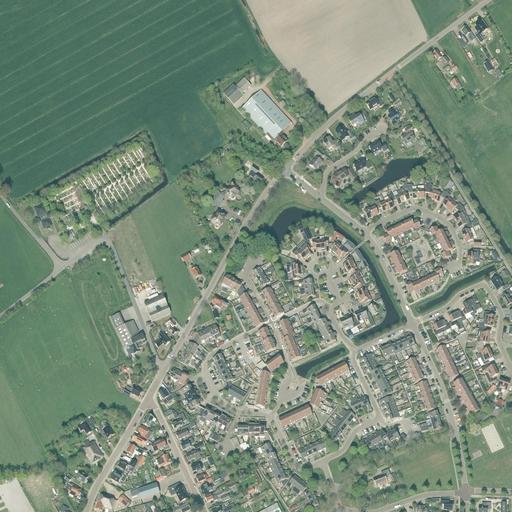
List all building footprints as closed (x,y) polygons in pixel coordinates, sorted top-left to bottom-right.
[(480,36),(488,29),(481,20),(475,25),(477,28),(475,30),(479,34),(476,37),(475,36),(480,43),(484,41),(480,36)] [(472,42),(476,39),(466,27),(464,29),(463,28),(462,29),(462,30),(461,31),(466,37),(469,35),(470,37),(468,38),(472,42)] [(465,43),(462,39),(458,41),(464,49),(467,46),(465,43)] [(445,66),(449,62),(446,57),(443,59),(437,51),(433,55),(437,61),(438,61),(439,62),(440,61),(441,61),(445,66)] [(487,62),(484,64),(488,73),(492,71),(487,62)] [(244,79),(235,87),(242,95),(251,87),(244,79)] [(451,82),(454,88),(455,87),(460,84),(457,79),(451,82)] [(233,85),(223,95),(233,106),(244,97),(235,87),(233,85)] [(292,123),(262,92),(261,91),(242,109),(273,143),(275,141),(281,148),(288,141),(281,134),(292,123)] [(380,108),(384,105),(380,99),(377,101),(375,98),(366,104),(370,110),(379,105),(380,108)] [(396,122),(399,119),(395,113),(397,112),(395,108),(389,112),(391,116),(388,117),(392,124),(393,125),(396,123),(396,122)] [(354,115),(348,119),(352,126),(358,123),(360,125),(364,123),(367,121),(363,114),(360,116),(359,115),(356,117),(354,115)] [(350,140),(354,137),(350,131),(347,133),(343,127),(336,131),(342,141),(349,137),(350,140)] [(410,132),(413,130),(411,127),(405,131),(407,134),(401,137),(405,144),(406,144),(407,147),(412,144),(410,142),(414,139),(410,132)] [(334,150),(339,147),(335,141),(332,142),(329,138),(323,142),(328,150),(332,147),(334,150)] [(383,152),(387,149),(384,144),(380,146),(378,142),(368,147),(372,154),(382,149),(383,152)] [(322,158),(324,156),(318,151),(316,153),(319,156),(317,158),(317,157),(314,160),(309,165),(316,170),(320,165),(320,166),(323,162),(320,160),(321,158),(322,158)] [(368,169),(371,167),(368,162),(364,163),(362,159),(353,165),(357,172),(366,166),(368,169)] [(260,184),(264,180),(257,174),(259,171),(253,167),(251,170),(252,171),(249,175),(254,179),(254,180),(260,184)] [(352,180),(355,178),(349,170),(346,172),(344,169),(334,175),(332,178),(331,186),(339,188),(340,182),(341,181),(350,176),(352,180)] [(399,192),(404,203),(409,200),(406,195),(409,194),(407,185),(406,182),(403,184),(404,186),(402,187),(403,188),(399,190),(400,191),(399,192)] [(433,186),(430,184),(431,182),(429,182),(428,184),(427,193),(430,194),(428,199),(433,201),(436,192),(431,190),(433,186)] [(225,192),(221,194),(221,195),(223,197),(226,195),(227,195),(229,199),(230,198),(231,199),(231,200),(232,200),(233,200),(234,200),(234,199),(235,199),(235,198),(235,197),(235,196),(239,194),(234,183),(230,185),(232,189),(225,192)] [(427,193),(428,184),(423,183),(424,187),(418,187),(419,199),(424,199),(424,193),(427,193)] [(416,190),(412,191),(412,185),(407,185),(409,194),(412,193),(413,199),(419,199),(418,187),(416,187),(416,190)] [(442,194),(439,193),(440,191),(437,190),(436,192),(433,201),(439,203),(441,198),(444,199),(448,193),(447,192),(443,191),(442,194)] [(450,190),(449,190),(447,192),(448,193),(444,199),(446,201),(442,205),(447,209),(455,200),(454,198),(452,200),(449,198),(450,196),(448,194),(450,192),(449,191),(450,190)] [(218,192),(214,196),(221,204),(224,202),(222,200),(224,198),(223,197),(221,195),(221,194),(218,192)] [(393,194),(391,195),(394,201),(396,200),(398,205),(404,203),(399,192),(396,193),(396,192),(393,194)] [(391,203),(394,201),(391,195),(387,197),(389,200),(385,202),(388,210),(393,208),(391,203)] [(214,196),(209,200),(212,203),(215,206),(218,204),(219,206),(221,204),(214,196)] [(455,200),(447,209),(451,212),(455,208),(458,211),(463,207),(459,203),(457,205),(455,203),(457,201),(455,200)] [(388,210),(385,202),(380,204),(379,201),(376,202),(379,208),(381,207),(384,212),(388,210)] [(49,219),(51,218),(52,217),(51,213),(48,214),(44,205),(34,209),(38,218),(35,219),(37,224),(41,222),(44,230),(47,228),(48,230),(50,229),(49,227),(52,226),(49,219)] [(373,217),(369,209),(368,206),(366,207),(367,210),(364,211),(368,220),(373,217)] [(373,217),(378,215),(374,206),(369,209),(373,217)] [(465,212),(463,207),(458,211),(460,215),(454,218),(456,223),(464,219),(467,218),(465,212)] [(223,221),(226,216),(217,212),(211,223),(216,225),(215,227),(215,228),(217,229),(218,229),(219,227),(220,228),(224,221),(223,221)] [(470,223),(467,218),(464,219),(456,223),(459,228),(464,226),(465,229),(471,225),(470,223)] [(412,222),(411,220),(407,222),(406,221),(405,221),(409,230),(413,229),(414,232),(416,231),(416,230),(415,230),(412,222)] [(424,229),(423,229),(421,228),(417,220),(412,222),(415,230),(416,230),(419,229),(423,231),(424,229)] [(407,231),(409,230),(405,221),(404,222),(404,223),(401,225),(406,236),(409,235),(407,231)] [(405,237),(406,236),(401,225),(397,226),(396,226),(400,235),(403,233),(405,237)] [(475,233),(472,228),(471,225),(465,229),(466,231),(461,233),(463,238),(475,233)] [(397,236),(400,235),(396,226),(395,226),(395,228),(391,229),(397,241),(398,240),(399,240),(397,236)] [(439,232),(437,227),(429,231),(426,230),(425,232),(429,234),(430,233),(432,236),(435,235),(435,234),(439,232)] [(395,242),(397,241),(391,229),(387,231),(386,230),(386,231),(387,234),(390,239),(393,238),(395,242)] [(437,239),(448,234),(447,231),(444,233),(442,230),(439,232),(435,234),(435,235),(437,239)] [(71,233),(64,237),(67,241),(68,240),(70,242),(74,240),(72,237),(74,237),(71,233)] [(466,243),(474,239),(477,238),(475,233),(463,238),(466,243)] [(391,242),(390,239),(387,234),(382,236),(388,248),(390,247),(388,243),(391,242)] [(439,244),(447,240),(446,237),(449,236),(448,234),(437,239),(439,244)] [(320,240),(321,252),(326,251),(326,247),(328,246),(328,239),(320,240)] [(316,252),(321,252),(320,240),(312,241),(313,248),(316,248),(316,252)] [(441,249),(453,243),(452,241),(448,243),(447,240),(439,244),(441,249)] [(310,249),(306,244),(303,242),(297,247),(308,258),(311,255),(308,251),(310,249)] [(335,256),(342,247),(337,242),(332,247),(333,248),(333,249),(333,250),(331,253),(332,254),(332,255),(333,256),(334,256),(335,256)] [(448,251),(449,252),(452,250),(450,247),(454,246),(453,243),(441,249),(444,254),(448,251)] [(304,261),(308,258),(297,247),(292,253),(299,260),(301,258),(304,261)] [(342,247),(335,256),(339,259),(341,256),(344,258),(348,253),(342,247)] [(451,257),(449,252),(448,251),(444,254),(441,255),(442,258),(441,259),(441,260),(439,260),(438,262),(440,263),(439,263),(442,264),(443,261),(451,257)] [(480,260),(480,258),(480,251),(473,251),(473,254),(467,254),(467,260),(476,260),(479,260),(480,260)] [(388,262),(400,257),(397,252),(390,255),(391,258),(387,260),(388,262)] [(191,258),(188,254),(181,258),(184,262),(191,258)] [(394,265),(402,262),(400,257),(388,262),(389,264),(393,262),(394,265)] [(345,270),(355,265),(352,258),(345,261),(346,262),(346,263),(345,264),(343,266),(345,270)] [(479,260),(476,260),(467,260),(466,266),(472,266),(472,268),(469,268),(470,271),(480,268),(480,266),(479,266),(479,260)] [(393,272),(404,266),(402,262),(394,265),(396,268),(392,270),(393,272)] [(292,273),(303,271),(302,266),(298,267),(298,264),(291,265),(292,273)] [(352,275),(358,272),(355,265),(345,270),(343,271),(345,274),(346,273),(347,274),(351,272),(352,275)] [(440,269),(441,266),(439,265),(437,269),(438,270),(435,271),(434,271),(438,279),(443,277),(440,269)] [(256,278),(263,273),(261,270),(262,269),(263,270),(265,268),(265,267),(264,266),(253,273),(255,276),(253,277),(254,279),(256,278)] [(399,275),(407,271),(404,266),(393,272),(394,274),(398,272),(399,275)] [(197,268),(194,270),(192,267),(190,268),(196,279),(201,276),(197,268)] [(266,274),(268,273),(271,271),(269,269),(267,271),(263,273),(256,278),(258,281),(256,282),(258,284),(259,283),(266,278),(264,275),(265,274),(266,274)] [(434,271),(435,271),(434,270),(432,271),(434,274),(431,276),(435,285),(435,284),(436,283),(439,281),(438,279),(434,271)] [(305,271),(303,271),(292,273),(293,280),(300,280),(299,277),(304,276),(304,275),(305,275),(305,271)] [(350,285),(351,284),(362,279),(358,272),(352,275),(353,278),(349,280),(350,281),(348,282),(350,285)] [(435,285),(431,276),(428,277),(426,273),(424,274),(429,286),(433,284),(434,285),(435,285)] [(426,287),(429,286),(424,274),(422,275),(424,279),(421,280),(425,289),(426,289),(426,287)] [(259,283),(261,286),(259,287),(261,289),(269,283),(267,280),(268,279),(269,279),(271,277),(270,275),(266,278),(259,283)] [(226,277),(224,276),(220,283),(222,284),(221,286),(224,287),(222,291),(224,293),(232,279),(230,278),(229,279),(226,277)] [(504,291),(509,287),(507,284),(504,287),(498,277),(491,282),(497,291),(502,288),(504,291)] [(425,289),(421,280),(418,281),(416,278),(414,279),(420,290),(423,289),(424,289),(425,289)] [(231,292),(232,291),(237,282),(232,279),(224,293),(226,294),(228,290),(231,292)] [(359,289),(365,286),(362,279),(351,284),(353,288),(357,287),(359,289)] [(416,292),(420,290),(414,279),(412,280),(414,283),(411,284),(411,285),(414,290),(415,294),(416,293),(416,292)] [(244,289),(242,285),(243,282),(241,280),(239,284),(237,282),(232,291),(237,294),(238,296),(244,289)] [(411,285),(411,284),(410,282),(407,284),(405,280),(403,281),(409,293),(414,290),(411,285)] [(358,298),(368,293),(365,286),(359,289),(360,292),(356,294),(357,295),(356,296),(355,296),(357,299),(358,298)] [(273,293),(270,288),(262,292),(263,295),(260,297),(261,299),(273,293)] [(114,289),(111,290),(112,293),(110,294),(111,296),(109,297),(110,300),(119,296),(118,292),(116,293),(114,289)] [(251,291),(246,294),(244,289),(238,296),(239,298),(242,303),(249,299),(248,296),(252,293),(251,291)] [(507,307),(511,303),(511,302),(509,297),(511,295),(509,290),(502,294),(504,297),(502,298),(507,307)] [(267,302),(275,298),(273,293),(261,299),(262,301),(265,300),(267,302)] [(368,293),(358,298),(360,303),(364,301),(365,304),(372,301),(368,293)] [(144,303),(150,316),(152,322),(171,313),(163,295),(144,303)] [(468,302),(474,315),(476,314),(475,311),(481,309),(479,304),(476,306),(475,303),(478,302),(475,296),(472,298),(473,300),(468,302)] [(228,304),(216,297),(215,299),(213,299),(211,303),(215,305),(214,306),(218,309),(221,304),(226,307),(228,304)] [(266,309),(278,303),(275,298),(267,302),(268,305),(265,307),(266,309)] [(255,299),(251,301),(249,299),(242,303),(245,308),(256,301),(255,299)] [(253,306),(258,304),(256,301),(245,308),(247,313),(255,309),(253,306)] [(475,316),(474,315),(468,302),(463,305),(465,311),(463,312),(465,316),(470,314),(471,316),(472,317),(474,321),(475,320),(477,318),(475,316)] [(272,312),(281,308),(278,303),(266,309),(267,311),(270,310),(272,312)] [(374,305),(369,308),(373,316),(378,313),(377,312),(379,311),(379,310),(377,306),(376,306),(374,307),(374,305)] [(316,309),(314,306),(302,312),(303,314),(306,313),(306,312),(307,312),(309,315),(318,310),(317,308),(316,309)] [(270,317),(271,319),(283,313),(281,308),(272,312),(273,315),(270,317)] [(262,311),(261,309),(256,311),(255,309),(247,313),(250,318),(262,311)] [(307,322),(319,316),(317,313),(319,312),(318,310),(309,315),(310,318),(309,319),(309,318),(306,320),(307,322)] [(370,315),(367,316),(364,310),(359,312),(363,320),(368,318),(369,320),(370,322),(372,321),(370,315)] [(259,316),(263,314),(262,311),(250,318),(253,323),(260,319),(259,316)] [(359,322),(363,320),(359,312),(354,314),(355,317),(353,318),(357,327),(361,325),(359,322)] [(462,324),(462,323),(466,321),(464,317),(462,318),(459,312),(454,314),(463,333),(465,332),(464,330),(462,325),(462,324)] [(495,317),(490,317),(491,313),(484,312),(482,321),(483,321),(494,322),(495,317)] [(460,334),(463,333),(454,314),(448,317),(451,323),(449,324),(451,328),(455,325),(456,327),(457,328),(459,332),(460,334)] [(139,350),(141,348),(140,346),(146,343),(142,335),(140,336),(133,322),(125,326),(119,315),(110,319),(124,348),(130,345),(132,349),(127,352),(132,362),(133,362),(132,360),(130,355),(134,354),(135,355),(140,352),(139,350)] [(314,325),(315,324),(325,320),(324,318),(321,319),(319,316),(307,322),(308,324),(311,323),(311,322),(312,322),(314,325)] [(350,316),(349,317),(348,316),(344,317),(345,319),(349,327),(352,325),(354,328),(357,327),(353,318),(351,319),(350,316)] [(268,321),(266,319),(262,321),(260,319),(253,323),(256,328),(268,321)] [(343,329),(349,327),(345,319),(340,321),(343,329)] [(177,332),(173,328),(176,326),(175,324),(172,321),(171,320),(166,325),(169,328),(168,330),(173,336),(177,332)] [(281,329),(290,325),(288,320),(276,325),(277,327),(280,326),(281,329)] [(327,324),(326,323),(325,320),(315,324),(318,330),(330,324),(329,322),(327,324)] [(447,334),(446,331),(451,329),(449,325),(447,326),(444,321),(438,323),(443,333),(444,336),(447,334)] [(493,328),(494,322),(483,321),(483,325),(481,324),(481,325),(480,325),(479,329),(486,330),(486,326),(493,328)] [(436,336),(443,333),(438,323),(433,326),(436,331),(434,332),(436,336)] [(328,327),(331,325),(330,324),(318,330),(321,335),(330,330),(328,327)] [(207,328),(211,338),(214,336),(215,339),(220,337),(215,325),(209,328),(207,328)] [(280,335),(292,330),(290,325),(281,329),(282,332),(279,333),(280,335)] [(208,339),(211,338),(207,328),(205,329),(206,330),(203,331),(208,344),(210,343),(208,339)] [(272,332),(271,330),(268,331),(267,328),(258,332),(260,337),(272,332)] [(485,333),(486,330),(479,329),(479,332),(477,332),(477,337),(480,338),(489,339),(490,334),(485,333)] [(293,336),(295,336),(292,330),(280,335),(281,337),(284,336),(286,339),(293,336)] [(335,334),(335,333),(332,334),(330,330),(321,335),(323,341),(335,334)] [(206,345),(208,344),(203,331),(199,333),(199,332),(197,333),(198,335),(194,342),(200,345),(201,342),(204,341),(206,345)] [(270,336),(273,335),(272,332),(260,337),(262,342),(271,339),(270,336)] [(168,344),(170,342),(162,333),(161,335),(160,335),(158,337),(160,340),(155,344),(158,348),(163,344),(166,346),(168,344)] [(333,337),(336,336),(335,334),(323,341),(327,348),(336,343),(333,337)] [(406,339),(410,348),(415,346),(411,337),(412,337),(410,334),(408,335),(409,338),(407,339),(406,339)] [(285,346),(302,339),(301,336),(298,337),(299,338),(295,339),(293,336),(286,339),(284,339),(285,343),(284,343),(285,346)] [(406,339),(407,339),(405,336),(403,337),(404,340),(402,341),(401,342),(405,350),(410,348),(406,339)] [(401,342),(402,341),(400,338),(398,340),(399,343),(397,344),(396,344),(400,353),(405,350),(401,342)] [(488,344),(489,339),(480,338),(479,343),(477,342),(476,348),(483,347),(484,344),(488,344)] [(259,350),(273,344),(271,339),(262,342),(261,343),(262,346),(258,348),(259,350)] [(288,350),(298,347),(296,344),(300,342),(301,343),(304,342),(302,339),(285,346),(286,348),(287,347),(288,350)] [(396,344),(397,344),(395,341),(393,342),(394,345),(391,346),(394,354),(395,355),(400,353),(396,344)] [(197,351),(200,345),(194,342),(192,344),(189,343),(188,345),(189,345),(187,348),(199,355),(200,353),(197,351)] [(391,346),(391,345),(390,342),(388,343),(389,346),(386,347),(390,356),(394,354),(391,346)] [(265,354),(274,350),(273,347),(274,346),(273,344),(259,350),(257,351),(255,352),(256,354),(258,354),(258,353),(264,351),(265,354)] [(289,356),(307,349),(305,346),(302,347),(303,348),(299,350),(298,347),(288,350),(290,353),(288,354),(289,356)] [(386,347),(382,349),(381,346),(379,347),(380,350),(381,350),(384,358),(390,356),(386,347)] [(439,355),(450,349),(450,347),(446,349),(445,346),(436,350),(436,351),(437,351),(439,355)] [(491,354),(489,349),(484,351),(483,347),(476,348),(478,354),(480,359),(491,354)] [(198,357),(199,355),(187,348),(185,351),(184,352),(193,358),(194,355),(198,357)] [(291,358),(293,361),(302,357),(301,354),(305,353),(308,352),(307,349),(289,356),(290,358),(291,358)] [(441,360),(449,356),(448,353),(451,352),(450,349),(439,355),(441,358),(440,360),(441,360)] [(191,360),(193,358),(184,352),(183,354),(184,354),(182,358),(194,364),(195,362),(191,360)] [(214,364),(223,360),(222,357),(225,356),(224,353),(212,359),(214,362),(213,363),(214,364)] [(478,366),(481,365),(476,353),(473,355),(478,366)] [(449,356),(441,360),(441,361),(442,361),(444,365),(455,359),(454,357),(453,354),(449,356)] [(489,363),(488,361),(493,358),(491,354),(480,359),(482,363),(483,363),(484,366),(489,363)] [(273,359),(279,367),(284,364),(281,360),(282,359),(279,355),(273,359)] [(365,364),(373,360),(371,355),(362,359),(359,360),(360,362),(363,361),(365,364)] [(415,361),(418,359),(417,357),(405,363),(408,368),(416,364),(415,361)] [(193,366),(194,364),(182,358),(180,361),(179,360),(178,362),(187,367),(189,364),(193,366)] [(275,370),(279,367),(273,359),(269,362),(275,370)] [(456,361),(455,360),(455,359),(444,365),(445,368),(445,370),(454,366),(452,363),(456,361)] [(226,365),(226,366),(229,364),(228,362),(225,363),(223,360),(214,364),(215,366),(217,369),(226,365)] [(367,369),(376,365),(373,360),(365,364),(361,365),(362,367),(366,366),(367,369)] [(265,365),(262,361),(257,366),(259,368),(257,369),(260,373),(270,375),(271,373),(265,365)] [(271,373),(275,370),(269,362),(265,365),(271,373)] [(345,376),(345,377),(350,374),(345,363),(340,366),(344,374),(345,376)] [(422,368),(421,365),(418,367),(416,364),(408,368),(410,373),(422,368)] [(228,369),(226,366),(226,365),(217,369),(216,369),(217,371),(218,371),(219,374),(220,375),(228,370),(228,371),(231,369),(231,367),(228,369)] [(371,373),(378,370),(376,365),(367,369),(364,370),(365,372),(368,371),(370,374),(371,373)] [(339,377),(344,374),(340,366),(335,369),(339,377)] [(448,375),(460,369),(459,367),(455,369),(454,366),(445,370),(445,371),(446,371),(448,375)] [(494,366),(489,368),(488,366),(481,369),(483,372),(486,370),(488,374),(496,371),(494,366)] [(383,374),(382,373),(381,370),(384,369),(383,367),(380,369),(378,370),(371,373),(373,376),(372,377),(373,378),(374,378),(383,374)] [(420,371),(423,370),(422,368),(410,373),(413,378),(421,374),(420,371)] [(174,380),(179,371),(177,370),(177,371),(174,369),(170,376),(168,378),(167,380),(170,381),(171,379),(174,380)] [(337,378),(339,377),(335,369),(330,371),(335,381),(337,380),(337,378)] [(459,376),(458,376),(457,373),(461,371),(460,369),(448,375),(450,378),(449,379),(450,380),(459,376)] [(230,373),(228,371),(228,370),(220,375),(219,374),(219,376),(220,376),(222,379),(222,380),(231,375),(231,376),(234,374),(233,372),(230,373)] [(179,383),(183,375),(180,373),(181,372),(179,371),(174,380),(176,382),(175,384),(177,386),(179,383)] [(333,382),(335,381),(330,371),(325,374),(330,382),(333,380),(333,382)] [(493,382),(491,379),(498,375),(496,371),(488,374),(485,376),(489,384),(493,382)] [(187,379),(188,377),(186,376),(187,373),(185,372),(183,375),(179,383),(184,386),(185,388),(190,386),(187,379)] [(385,379),(385,378),(383,375),(386,374),(385,372),(382,373),(383,374),(374,378),(375,381),(376,383),(385,379)] [(325,384),(330,382),(325,374),(321,376),(325,384)] [(427,378),(426,376),(423,377),(421,374),(413,378),(415,383),(427,378)] [(231,375),(222,380),(222,379),(221,379),(222,382),(223,381),(224,384),(230,382),(233,380),(233,381),(236,379),(235,377),(232,379),(231,376),(231,375)] [(327,387),(325,384),(321,376),(316,379),(318,384),(316,385),(320,391),(327,387)] [(388,384),(387,383),(386,380),(389,379),(388,377),(385,378),(385,379),(376,383),(378,386),(377,387),(378,388),(379,388),(388,384)] [(454,391),(465,385),(461,377),(453,382),(454,384),(453,384),(456,388),(453,390),(454,391)] [(501,393),(502,390),(505,381),(500,380),(496,391),(501,393)] [(390,388),(388,385),(391,384),(390,382),(387,383),(388,384),(379,388),(380,391),(379,391),(380,393),(381,393),(390,388)] [(419,390),(429,387),(427,382),(414,386),(415,389),(418,388),(419,390)] [(459,395),(468,390),(465,385),(454,391),(454,393),(457,391),(459,395)] [(487,392),(489,395),(496,387),(493,385),(487,392)] [(184,395),(197,389),(196,387),(192,389),(190,386),(185,388),(180,391),(181,392),(182,391),(184,395)] [(133,395),(136,397),(137,396),(139,398),(141,395),(141,396),(143,393),(132,387),(131,390),(127,387),(124,393),(130,397),(131,394),(133,395)] [(229,396),(232,397),(232,398),(237,390),(232,387),(228,393),(227,395),(225,398),(227,399),(229,396)] [(383,398),(390,395),(392,393),(391,390),(394,389),(392,387),(390,388),(381,393),(382,396),(383,398)] [(418,397),(430,393),(429,387),(419,390),(420,393),(417,395),(418,397)] [(163,390),(159,393),(164,400),(166,399),(168,403),(171,401),(171,400),(173,399),(171,396),(169,398),(167,395),(169,393),(166,389),(163,390)] [(185,401),(195,396),(194,393),(198,392),(197,389),(184,395),(186,399),(184,400),(185,401)] [(237,400),(242,392),(237,390),(232,398),(232,397),(230,400),(232,401),(234,399),(237,400)] [(325,401),(327,395),(316,390),(314,396),(323,399),(322,399),(325,401)] [(459,402),(471,395),(468,390),(459,395),(461,399),(459,400),(459,402)] [(242,392),(237,400),(240,402),(239,405),(241,406),(242,403),(246,395),(242,392)] [(423,401),(432,398),(430,393),(418,397),(419,400),(422,398),(423,401)] [(465,405),(474,400),(471,395),(459,402),(460,403),(463,401),(465,405)] [(189,405),(201,399),(200,397),(196,399),(195,396),(185,401),(185,402),(187,401),(189,405)] [(320,404),(322,399),(323,399),(314,396),(312,401),(320,404)] [(363,408),(360,401),(358,401),(356,397),(355,397),(353,398),(359,410),(363,408)] [(369,410),(371,409),(369,406),(365,397),(360,400),(360,401),(363,408),(364,409),(367,407),(369,410)] [(385,406),(394,403),(392,398),(392,397),(383,400),(379,401),(380,403),(383,402),(384,405),(385,406)] [(354,413),(359,410),(353,398),(350,400),(352,404),(350,405),(354,413)] [(422,408),(434,404),(432,398),(423,401),(424,404),(421,405),(422,408)] [(202,401),(201,399),(189,405),(189,406),(187,407),(189,411),(192,412),(195,411),(199,413),(202,408),(200,406),(198,403),(202,401)] [(465,412),(477,405),(474,400),(465,405),(467,409),(464,411),(465,412)] [(248,404),(246,403),(245,407),(260,409),(260,408),(264,409),(265,403),(256,401),(255,407),(248,405),(248,404)] [(323,405),(320,404),(312,401),(310,406),(318,409),(317,411),(326,415),(327,413),(321,411),(323,405)] [(386,411),(395,408),(394,403),(385,406),(384,405),(381,406),(382,409),(385,408),(386,411)] [(427,412),(434,410),(436,409),(434,404),(422,408),(422,410),(426,409),(427,412)] [(481,410),(480,411),(477,405),(465,412),(466,414),(469,412),(471,416),(472,415),(473,417),(479,413),(482,412),(481,410)] [(312,415),(311,413),(308,406),(303,409),(307,417),(308,420),(313,417),(316,423),(318,422),(314,414),(312,415)] [(211,408),(209,412),(202,408),(199,413),(200,414),(199,416),(206,421),(213,409),(211,408)] [(388,416),(397,413),(395,408),(386,411),(383,412),(384,414),(387,413),(388,415),(388,416)] [(211,423),(216,416),(213,414),(215,410),(213,409),(206,421),(211,423)] [(302,419),(307,417),(303,409),(298,411),(302,419)] [(355,417),(351,413),(349,412),(348,414),(344,410),(342,413),(352,421),(355,417)] [(437,412),(435,413),(434,410),(427,412),(427,415),(424,416),(425,418),(428,417),(429,416),(430,420),(440,417),(440,415),(438,416),(437,412)] [(299,421),(302,419),(298,411),(293,413),(298,423),(300,422),(299,421)] [(216,426),(218,424),(223,415),(221,413),(219,417),(216,416),(211,423),(216,426)] [(296,424),(298,423),(293,413),(288,416),(292,424),(295,423),(296,424)] [(348,425),(352,421),(342,413),(339,415),(343,419),(342,420),(348,425)] [(390,421),(399,418),(397,413),(388,416),(388,415),(385,417),(386,419),(389,418),(390,421)] [(181,420),(172,425),(175,430),(183,426),(182,423),(186,421),(183,414),(179,416),(181,420)] [(152,417),(152,416),(151,416),(151,415),(150,415),(149,415),(143,425),(146,427),(145,428),(148,430),(154,419),(151,417),(152,417)] [(222,426),(227,418),(224,416),(223,415),(218,424),(220,425),(218,429),(220,430),(222,426)] [(288,426),(292,424),(288,416),(283,418),(288,426)] [(227,418),(222,426),(225,428),(223,431),(225,432),(232,421),(229,419),(229,418),(227,417),(227,418)] [(427,427),(440,423),(439,420),(441,419),(440,417),(430,420),(431,424),(430,424),(430,423),(427,424),(427,427)] [(289,429),(288,426),(283,418),(278,420),(284,431),(289,429)] [(348,425),(342,420),(340,422),(337,419),(335,421),(345,430),(348,425)] [(341,434),(345,430),(335,421),(333,424),(336,427),(335,429),(341,434)] [(85,422),(76,428),(80,434),(84,431),(87,437),(92,434),(85,422)] [(103,427),(98,430),(102,435),(104,434),(108,440),(114,436),(108,427),(107,424),(105,424),(103,425),(103,427)] [(182,432),(176,435),(179,440),(186,437),(189,436),(188,433),(192,431),(191,428),(190,426),(187,427),(181,430),(182,432)] [(151,436),(153,434),(142,428),(139,433),(141,434),(140,437),(148,441),(150,439),(146,437),(148,434),(151,436)] [(335,429),(335,428),(331,433),(338,439),(341,441),(342,440),(340,437),(342,434),(341,434),(335,429)] [(385,435),(382,430),(380,431),(381,432),(378,434),(382,442),(383,445),(385,444),(384,441),(387,439),(385,435)] [(389,432),(394,441),(398,439),(399,442),(401,441),(399,438),(394,430),(391,431),(389,432)] [(391,443),(394,441),(389,432),(388,433),(385,435),(387,439),(389,443),(389,444),(390,447),(393,446),(391,443)] [(336,442),(338,439),(331,433),(327,437),(335,443),(334,443),(337,446),(339,444),(336,442)] [(378,434),(377,433),(376,434),(376,435),(373,436),(377,445),(378,448),(381,447),(379,444),(382,442),(378,434)] [(373,436),(373,435),(371,436),(371,437),(368,439),(373,447),(372,448),(374,451),(376,449),(374,447),(377,445),(373,436)] [(144,445),(146,442),(143,441),(144,440),(137,436),(134,441),(137,443),(141,445),(142,444),(144,445)] [(190,444),(194,443),(192,438),(188,440),(189,442),(181,445),(183,450),(191,447),(190,444)] [(368,439),(368,438),(366,439),(366,440),(363,442),(368,450),(367,450),(369,453),(371,452),(369,449),(372,448),(373,447),(368,439)] [(155,453),(166,448),(167,447),(163,440),(152,446),(155,453)] [(318,443),(318,442),(317,440),(315,441),(316,444),(313,445),(317,453),(322,451),(318,443)] [(318,443),(322,451),(325,450),(326,452),(329,451),(327,448),(327,449),(323,440),(318,442),(318,443)] [(91,465),(103,457),(94,442),(90,445),(88,441),(83,444),(85,446),(81,449),(91,465)] [(195,450),(205,446),(203,442),(193,447),(195,450)] [(271,450),(270,447),(273,445),(272,443),(269,445),(267,445),(260,449),(263,454),(271,450)] [(317,453),(313,445),(310,446),(309,444),(307,445),(308,447),(312,455),(317,453)] [(137,448),(136,448),(132,445),(127,453),(133,456),(135,451),(142,455),(144,451),(140,449),(140,450),(137,448)] [(308,447),(305,448),(304,446),(302,447),(303,449),(307,457),(312,455),(308,447)] [(308,458),(307,457),(303,449),(298,452),(302,460),(302,461),(303,464),(305,463),(304,460),(308,458)] [(265,459),(265,458),(277,453),(276,451),(273,453),(271,450),(263,454),(265,459)] [(199,452),(198,451),(186,456),(188,462),(196,458),(196,460),(201,458),(200,455),(201,454),(199,452)] [(268,463),(276,459),(275,457),(278,455),(277,453),(265,458),(268,463)] [(159,465),(170,459),(168,455),(160,459),(161,461),(157,462),(153,464),(155,466),(158,464),(159,465)] [(135,468),(134,469),(138,471),(140,468),(141,468),(146,459),(141,456),(141,457),(139,460),(137,464),(135,468)] [(170,459),(159,465),(160,468),(163,466),(164,467),(172,464),(170,459)] [(279,465),(282,464),(281,461),(278,463),(276,459),(268,463),(270,468),(279,465)] [(129,466),(134,469),(135,468),(137,464),(132,461),(130,465),(129,466)] [(131,468),(121,463),(119,467),(125,471),(126,469),(130,471),(133,472),(134,470),(131,468)] [(201,464),(199,465),(198,464),(191,467),(193,472),(197,470),(198,473),(202,471),(201,468),(203,467),(201,464)] [(280,468),(279,465),(270,468),(272,474),(281,469),(281,470),(284,469),(283,466),(280,468)] [(282,473),(281,470),(281,469),(272,474),(275,478),(283,474),(283,475),(286,473),(285,471),(282,473)] [(375,487),(376,488),(378,487),(378,485),(379,485),(379,487),(387,483),(385,478),(390,475),(388,470),(381,473),(382,476),(373,480),(375,483),(374,485),(375,487)] [(86,480),(88,478),(81,472),(76,478),(84,484),(84,483),(85,484),(87,481),(86,480)] [(124,483),(127,478),(122,475),(120,478),(115,474),(111,480),(118,484),(120,481),(124,483)] [(285,478),(283,475),(283,474),(275,478),(277,484),(281,482),(283,485),(287,483),(286,480),(289,479),(288,476),(285,478)] [(198,483),(208,478),(206,475),(204,476),(203,475),(196,478),(198,483)] [(294,486),(299,480),(294,477),(286,487),(289,489),(292,485),(294,486)] [(204,496),(207,494),(211,492),(211,491),(213,491),(212,489),(213,488),(215,486),(215,485),(221,482),(219,478),(209,484),(202,487),(201,488),(204,496)] [(295,494),(303,484),(299,480),(294,486),(295,488),(292,492),(295,494)] [(73,489),(71,488),(73,485),(67,482),(66,484),(68,485),(68,486),(67,485),(65,489),(71,492),(70,494),(75,497),(76,494),(78,496),(80,492),(80,491),(80,490),(74,487),(73,489)] [(141,500),(160,494),(157,484),(131,493),(132,498),(139,496),(141,500)] [(303,484),(295,494),(296,495),(297,496),(301,492),(302,493),(307,487),(303,484)] [(168,489),(172,497),(177,494),(181,502),(189,499),(183,487),(180,488),(178,485),(168,489)] [(314,495),(312,492),(315,491),(314,489),(311,490),(311,491),(303,494),(305,500),(314,495)] [(211,495),(205,498),(207,503),(213,500),(214,502),(217,500),(216,497),(224,494),(222,490),(217,492),(214,493),(211,495)] [(316,500),(315,497),(318,496),(317,494),(314,495),(305,500),(307,504),(316,500)] [(131,503),(123,495),(118,500),(122,504),(124,501),(129,506),(131,503)] [(115,501),(101,496),(96,509),(102,511),(104,506),(112,509),(115,501)] [(316,500),(307,504),(310,509),(314,508),(319,505),(317,502),(320,501),(319,499),(316,500)] [(453,511),(453,504),(449,504),(449,501),(441,500),(441,505),(443,505),(443,510),(447,510),(446,511),(452,511),(453,511)]
